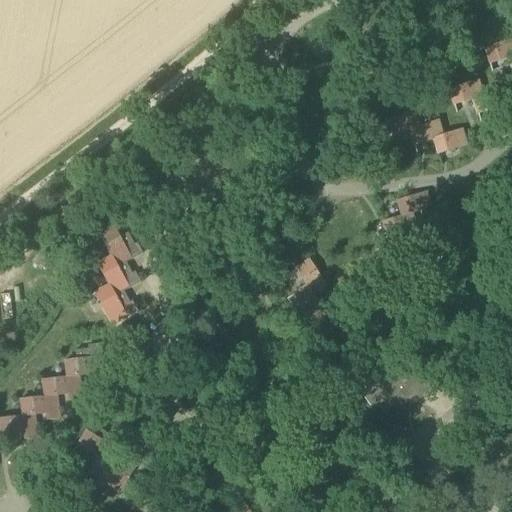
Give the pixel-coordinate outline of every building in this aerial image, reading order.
[(511,40),(484,49),(489,64),(509,58),(511,57),(511,40)] [(354,58),(365,77),(388,64),(377,44),(354,58)] [(454,105),(473,99),(483,96),(478,81),(449,90),(454,105)] [(483,96),(473,99),(473,100),(478,115),(479,115),(507,105),(502,90),(495,92),(493,87),(487,89),(489,94),(483,96)] [(391,137),(409,131),(420,128),(415,113),(386,121),(391,137)] [(420,128),(409,131),(414,146),(415,146),(433,140),(434,140),(434,139),(442,137),(442,136),(443,136),(438,122),(431,124),(429,120),(423,122),(424,126),(420,128)] [(434,140),(433,140),(438,155),(439,155),(467,146),(462,130),(443,136),(442,136),(442,137),(434,139),(434,140)] [(173,200),(216,163),(203,148),(160,186),(173,200)] [(412,214),(431,209),(426,193),(397,202),(402,217),(412,214)] [(402,217),(383,223),(387,237),(388,238),(411,231),(414,238),(418,236),(412,214),(402,217)] [(118,267),(126,263),(143,254),(137,243),(134,245),(128,233),(121,237),(115,228),(100,236),(111,258),(112,257),(118,267)] [(116,296),(124,292),(141,283),(135,272),(132,274),(126,263),(118,267),(112,257),(111,258),(98,265),(109,286),(116,296)] [(307,286),(313,295),(326,286),(309,261),(296,270),(307,286)] [(130,303),(124,292),(116,296),(109,286),(95,294),(112,326),(139,312),(133,301),(130,303)] [(310,320),(324,312),(320,305),(325,303),(322,298),(318,301),(313,295),(307,286),(294,295),(310,320)] [(65,361),(67,378),(79,377),(103,374),(100,344),(88,346),(88,349),(75,351),(76,360),(65,361)] [(416,370),(404,379),(394,367),(371,385),(375,390),(364,399),(373,411),(378,407),(384,414),(399,402),(402,406),(417,395),(420,399),(431,390),(416,370)] [(67,378),(43,381),(45,397),(57,396),(69,395),(70,401),(82,400),(79,377),(67,378)] [(21,400),(23,417),(35,416),(47,414),(47,421),(60,419),(57,396),(45,397),(21,400)] [(25,440),(37,439),(35,416),(23,417),(0,419),(0,432),(1,437),(24,434),(25,440)] [(78,446),(98,459),(108,465),(114,458),(125,442),(114,435),(113,438),(102,430),(97,438),(87,431),(78,446)] [(89,473),(119,493),(136,468),(126,462),(124,465),(114,458),(108,465),(98,459),(89,473)] [(389,511),(398,506),(389,493),(364,509),(365,511),(389,511)]
